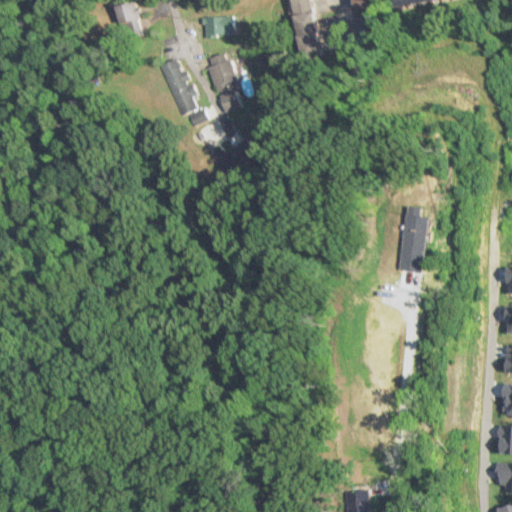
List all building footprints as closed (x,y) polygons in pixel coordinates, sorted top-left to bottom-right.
[(294,0),(301,51),(320,48),(313,0),(294,0)] [(236,35),(236,15),(206,15),(206,35),(236,35)] [(218,90),(240,83),(229,51),(207,58),(218,90)] [(184,57),(163,63),(181,119),(202,113),(184,57)] [(243,106),(237,89),(220,95),(226,112),(243,106)] [(428,211),(403,210),(400,268),(424,270),(428,211)] [(405,314),(405,341),(429,341),(429,314),(405,314)] [(359,354),(332,354),(332,365),(359,365),(359,354)] [(348,489),(349,511),(370,511),(369,488),(348,489)]
